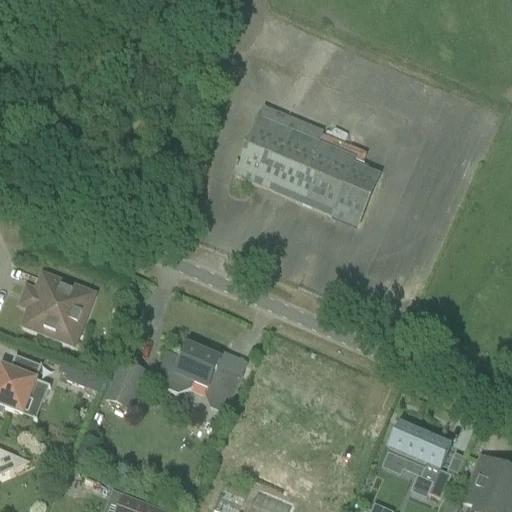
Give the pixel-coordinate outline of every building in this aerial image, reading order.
[(268,9),(252,63),(286,72),(301,19),(268,9)] [(237,174),(235,180),(332,221),(359,232),(381,180),(379,179),(354,168),(356,163),(345,157),(344,159),(318,148),(324,136),(264,111),(259,123),(258,123),(246,152),(239,171),(237,170),(235,173),(237,174)] [(64,346),(74,350),(82,329),(93,300),(64,288),(43,281),(38,294),(25,289),(16,313),(29,318),(24,330),(64,346)] [(119,294),(119,305),(131,305),(131,294),(119,294)] [(224,419),(225,420),(243,380),(242,379),(240,383),(217,373),(220,365),(187,351),(182,363),(180,362),(180,363),(168,357),(154,388),(178,399),(190,394),(194,386),(208,393),(209,390),(233,400),(224,419)] [(0,416),(2,417),(4,412),(23,419),(30,401),(43,406),(49,392),(50,392),(51,391),(36,385),(42,369),(41,369),(40,370),(17,361),(17,359),(16,359),(8,379),(3,381),(0,379),(0,416)] [(106,404),(130,414),(146,377),(122,366),(106,404)] [(68,379),(66,384),(84,391),(89,379),(70,372),(68,379)] [(274,375),(260,408),(315,432),(329,399),(274,375)] [(428,499),(441,505),(451,481),(441,476),(452,452),(443,448),(443,446),(438,443),(437,445),(400,429),(388,457),(389,457),(390,455),(426,471),(421,483),(420,482),(418,481),(411,496),(426,502),(428,499)] [(79,455),(73,468),(92,476),(98,463),(100,459),(81,451),(79,455)] [(0,469),(17,462),(0,454),(0,469)] [(511,511),(511,481),(506,479),(507,475),(495,470),(494,474),(480,468),(464,505),(480,511),(511,511)] [(146,511),(123,503),(119,511),(146,511)]
